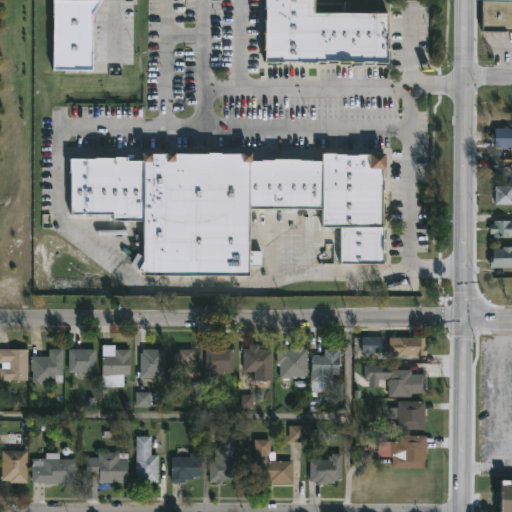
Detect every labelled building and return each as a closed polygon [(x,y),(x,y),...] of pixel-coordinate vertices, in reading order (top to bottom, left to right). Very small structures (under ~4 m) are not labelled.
[(51,0),(98,0),(92,12),(91,70),(51,70),(51,0)] [(313,0),(313,11),(386,11),(386,60),(263,60),(263,0),(313,0)] [(511,0),(511,31),(479,31),(479,0),(511,0)] [(506,125),(506,127),(511,127),(511,147),(509,147),(509,149),(502,149),(502,147),(492,147),(492,142),(489,142),(489,133),(492,133),(492,127),(502,127),(502,125),(506,125)] [(143,156),(143,151),(249,152),(249,157),(248,208),(247,274),(142,273),(143,220),(143,207),(143,156)] [(321,158),(321,152),(384,153),(383,261),(339,261),(340,226),(320,225),(320,209),(321,158)] [(143,207),(143,220),(112,220),(113,213),(68,212),(69,155),(143,156),(143,207)] [(249,157),(321,158),(320,209),(248,208),(249,157)] [(511,158),(511,175),(493,175),(493,167),(491,167),(491,162),(493,162),(493,158),(511,158)] [(511,205),(489,203),(490,184),(511,184),(511,205)] [(511,219),(511,237),(491,237),(491,233),(488,233),(488,223),(492,223),(492,219),(511,219)] [(511,246),(511,247),(511,266),(487,266),(487,253),(490,253),(490,247),(511,246)] [(491,300),(511,300),(511,280),(491,280),(491,300)] [(381,336),(381,353),(359,352),(360,336),(381,336)] [(423,337),(423,345),(426,345),(426,355),(396,355),(396,352),(386,352),(386,337),(423,337)] [(263,348),(271,350),(270,380),(252,380),(252,371),(240,371),(241,348),(246,349),(246,344),(256,344),(256,348),(263,348)] [(112,345),(112,348),(126,348),(127,374),(110,374),(110,384),(100,384),(100,345),(112,345)] [(0,348),(6,348),(26,349),(25,380),(0,380),(0,348)] [(60,348),(60,383),(29,382),(29,371),(28,371),(28,356),(46,356),(46,348),(60,348)] [(93,373),(66,373),(66,348),(93,349),(93,373)] [(231,372),(203,372),(203,348),(231,348),(231,372)] [(306,349),(305,377),(277,377),(277,364),(274,363),(274,348),(306,349)] [(338,348),(337,374),(331,374),(330,381),(308,381),(309,355),(322,355),(322,348),(338,348)] [(162,377),(137,377),(137,352),(140,352),(140,349),(162,349),(162,377)] [(191,349),(192,377),(201,376),(202,394),(171,395),(171,352),(175,352),(175,349),(191,349)] [(404,363),(404,369),(409,369),(409,374),(423,374),(423,393),(409,393),(409,398),(387,398),(387,385),(385,385),(385,380),(389,379),(389,375),(381,375),(381,379),(377,379),(377,387),(367,386),(367,379),(362,379),(362,364),(380,365),(380,368),(396,369),(396,363),(404,363)] [(155,394),(155,404),(148,404),(148,406),(145,406),(144,408),(121,408),(121,401),(133,402),(134,391),(155,394)] [(422,401),(421,430),(397,429),(397,425),(395,425),(395,418),(387,418),(388,407),(395,407),(395,400),(422,401)] [(20,433),(20,446),(13,446),(13,450),(25,450),(25,482),(7,482),(7,480),(0,480),(0,449),(6,449),(5,433),(20,433)] [(232,435),(232,456),(235,456),(236,476),(223,476),(223,484),(212,484),(212,482),(207,482),(207,461),(213,461),(212,448),(216,448),(216,436),(232,435)] [(424,435),(424,459),(422,459),(422,468),(389,468),(389,457),(376,456),(376,442),(374,442),(374,437),(389,437),(388,441),(397,441),(397,435),(424,435)] [(148,436),(148,454),(156,454),(156,482),(139,482),(139,479),(133,479),(133,436),(148,436)] [(268,439),(268,451),(274,451),(274,461),(290,460),(291,482),(267,482),(267,479),(252,480),(252,439),(268,439)] [(74,449),(73,459),(75,459),(76,461),(76,470),(73,469),(73,483),(54,482),(54,484),(29,483),(29,458),(43,458),(43,453),(57,453),(57,459),(61,459),(61,456),(65,456),(65,455),(62,454),(62,449),(74,449)] [(118,452),(117,458),(127,458),(126,482),(96,482),(96,475),(83,475),(83,457),(95,457),(95,452),(118,452)] [(200,452),(199,476),(190,476),(190,479),(184,479),(184,482),(168,482),(169,456),(188,457),(188,452),(200,452)] [(340,453),(340,480),(333,480),(333,484),(314,484),(314,481),(307,481),(308,459),(326,459),(326,456),(329,456),(329,453),(340,453)] [(505,479),(505,482),(511,482),(511,511),(495,511),(495,479),(505,479)]
